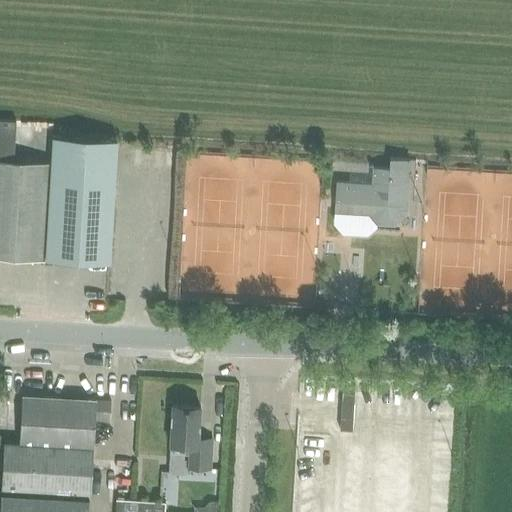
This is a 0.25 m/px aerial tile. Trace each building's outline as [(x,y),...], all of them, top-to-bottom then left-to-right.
[(0,257),(45,260),(52,161),(14,159),(17,122),(0,120),(0,257)] [(54,136),(52,161),(45,260),(109,265),(117,140),(54,136)] [(390,158),(390,163),(389,170),(373,169),(372,187),(336,185),(334,216),(372,219),(380,227),(396,227),(409,217),(412,171),(412,165),(413,160),(390,158)] [(342,381),(340,430),(352,430),(355,381),(342,381)] [(0,511),(85,511),(92,418),(108,419),(109,400),(86,399),(23,395),(20,444),(3,443),(3,445),(0,444),(0,511)] [(171,404),(168,445),(188,446),(187,468),(209,470),(211,438),(197,438),(199,406),(171,404)] [(116,499),(115,511),(132,511),(133,500),(116,499)] [(133,500),(132,511),(164,511),(165,501),(133,500)]
